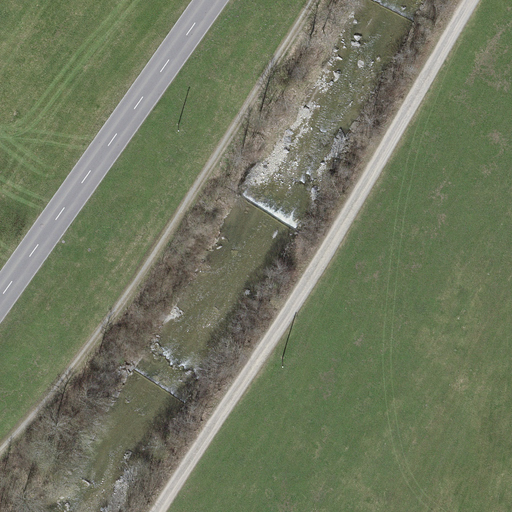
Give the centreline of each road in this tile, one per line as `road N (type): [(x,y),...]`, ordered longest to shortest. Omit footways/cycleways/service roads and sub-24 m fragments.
road 1 (track): [(166,511),(364,195),(474,0)]
road 2 (secondary): [(211,0),(0,298)]
